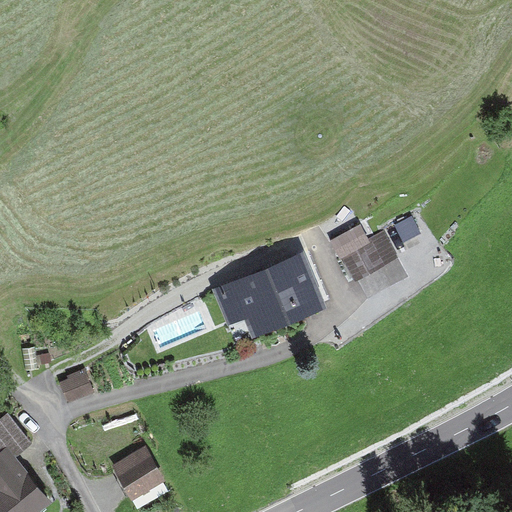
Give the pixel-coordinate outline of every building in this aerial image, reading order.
[(378,219),(335,241),(354,278),(397,257),(378,219)] [(307,256),(230,290),(250,335),(327,301),(307,256)] [(85,366),(60,380),(72,402),(97,387),(85,366)] [(8,412),(0,417),(0,501),(10,511),(34,511),(52,498),(16,455),(32,441),(8,412)] [(141,446),(112,464),(136,503),(165,485),(141,446)] [(0,511),(10,511),(0,501),(0,511)]
